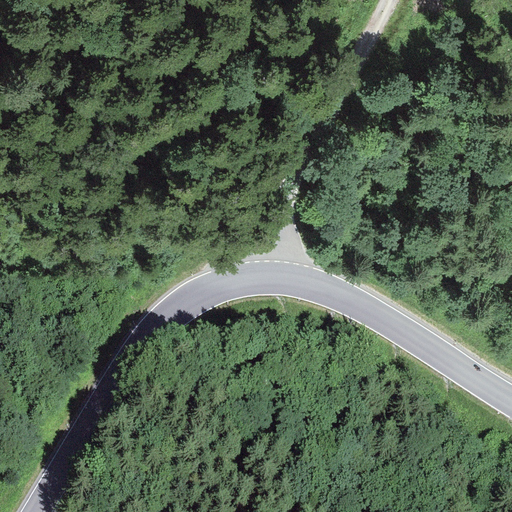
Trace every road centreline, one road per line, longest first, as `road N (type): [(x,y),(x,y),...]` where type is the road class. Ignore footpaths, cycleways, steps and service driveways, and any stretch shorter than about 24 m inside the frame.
road 1 (tertiary): [(42,511),(143,349),(185,303),(226,283),(285,279),(320,288),(511,400)]
road 2 (track): [(285,279),(294,161),(384,0)]
